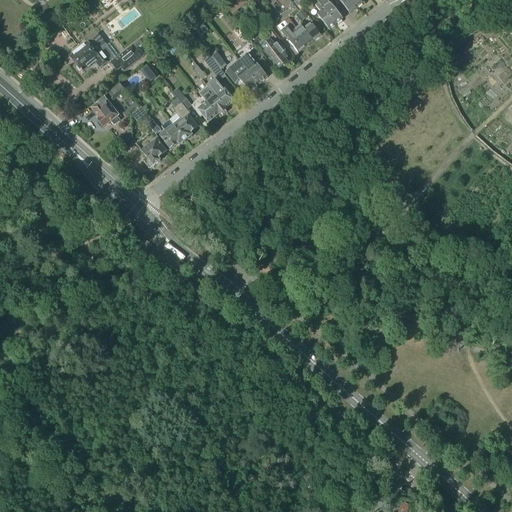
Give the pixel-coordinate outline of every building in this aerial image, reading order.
[(232,15),(248,3),(245,0),(235,0),(226,7),(232,15)] [(314,0),(336,26),(342,21),(330,6),(325,0),(314,0)] [(337,0),(349,15),(356,9),(348,0),(337,0)] [(348,0),(356,9),(363,4),(359,0),(348,0)] [(329,32),(336,26),(317,4),(314,7),(320,14),(317,17),(329,32)] [(297,15),(302,22),(308,17),(302,11),(297,15)] [(288,26),(293,32),(296,29),(288,19),(285,22),(287,25),(288,26)] [(280,31),(298,54),(305,49),(296,37),(293,33),(293,32),(288,26),(287,25),(280,31)] [(303,31),(313,43),(321,36),(311,25),(303,31)] [(296,37),(305,49),(313,43),(303,31),(300,27),(293,33),(296,37)] [(270,35),(274,41),(278,38),(273,32),(270,35)] [(191,42),(195,38),(192,33),(187,37),(191,42)] [(110,62),(101,51),(106,47),(98,37),(80,51),(78,50),(75,53),(75,54),(69,59),(76,68),(76,70),(78,73),(80,72),(82,75),(95,64),(100,70),(110,62)] [(270,42),(269,40),(260,46),(262,48),(266,54),(279,71),(286,65),(284,61),(286,59),(282,54),(285,52),(279,44),(276,47),(271,41),(270,42)] [(124,73),(144,57),(138,48),(136,50),(132,46),(110,64),(117,73),(121,69),(124,73)] [(216,53),(210,57),(221,71),(222,70),(224,64),(216,53)] [(248,55),(239,63),(243,68),(258,86),(267,79),(253,60),(248,55)] [(204,62),(219,83),(226,78),(221,71),(210,57),(204,62)] [(258,86),(243,68),(239,63),(225,74),(235,86),(240,82),(249,93),(258,86)] [(146,67),(140,72),(150,84),(156,79),(146,67)] [(198,76),(202,81),(206,78),(202,73),(198,76)] [(212,84),(207,87),(215,97),(225,111),(235,103),(216,80),(212,84)] [(126,91),(120,83),(106,94),(112,102),(126,91)] [(220,116),(225,112),(225,111),(215,97),(207,87),(198,94),(202,99),(217,117),(220,115),(220,116)] [(178,101),(180,103),(184,100),(177,91),(173,94),(178,101)] [(119,123),(119,121),(117,118),(119,117),(104,99),(98,104),(91,110),(99,120),(97,121),(103,129),(110,123),(112,126),(115,126),(119,123)] [(185,99),(184,100),(180,103),(187,112),(192,108),(191,107),(185,99)] [(202,99),(199,100),(195,103),(192,107),(191,107),(192,108),(200,119),(202,117),(208,124),(217,117),(202,99)] [(170,121),(175,128),(184,140),(186,142),(192,137),(190,135),(197,129),(189,118),(191,117),(187,112),(180,103),(178,101),(174,105),(176,109),(174,110),(178,115),(170,121)] [(149,118),(141,108),(132,116),(139,125),(149,118)] [(165,132),(159,137),(170,151),(177,145),(179,147),(186,142),(184,140),(175,128),(170,121),(161,128),(165,132)] [(152,131),(157,127),(153,122),(148,126),(152,131)] [(157,127),(152,131),(156,136),(161,132),(157,127)] [(153,168),(160,163),(158,160),(166,154),(157,142),(142,153),(148,162),(144,164),(149,171),(153,168)] [(218,205),(225,200),(219,193),(213,198),(218,205)]
